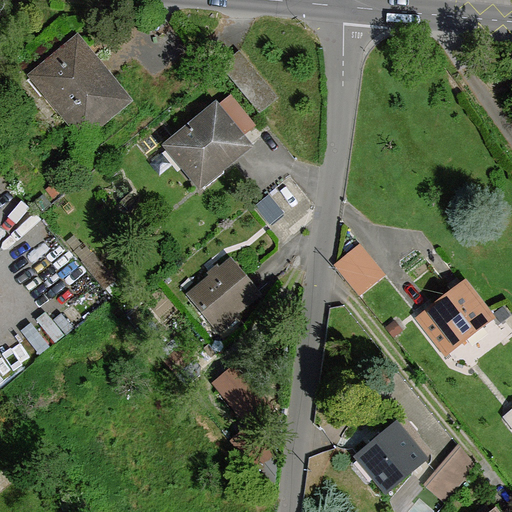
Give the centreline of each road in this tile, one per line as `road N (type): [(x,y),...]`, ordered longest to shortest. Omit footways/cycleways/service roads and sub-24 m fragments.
road 1 (residential): [(359,6),(290,511)]
road 2 (tertiary): [(359,6),(511,21)]
